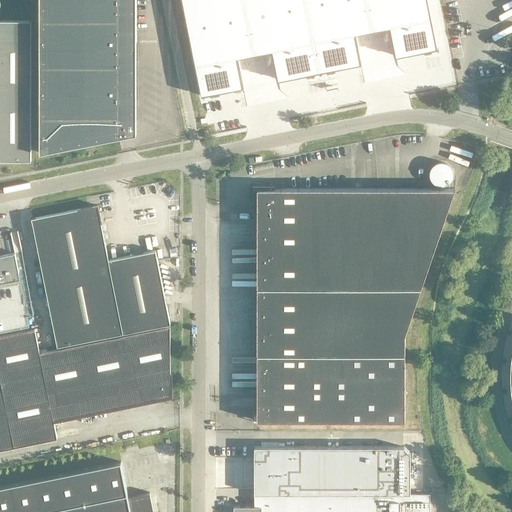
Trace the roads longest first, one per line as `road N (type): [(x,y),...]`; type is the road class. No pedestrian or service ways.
road 1 (unclassified): [(197,511),(196,156)]
road 2 (unclassified): [(196,156),(405,116),(498,134)]
road 3 (unclassified): [(0,199),(196,156)]
